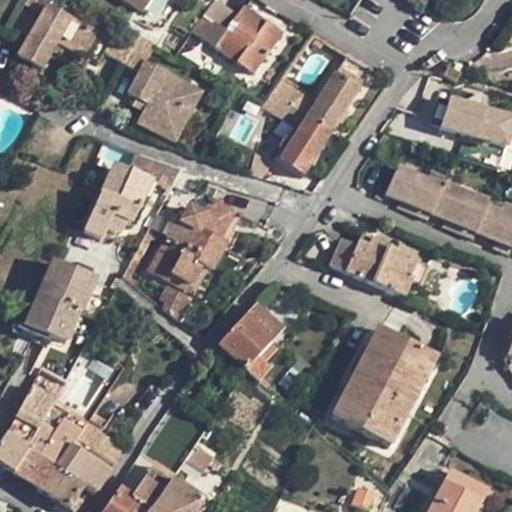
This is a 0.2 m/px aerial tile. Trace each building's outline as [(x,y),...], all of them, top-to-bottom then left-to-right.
[(28,0),(26,4),(44,13),(17,59),(41,72),(52,51),(57,43),(65,48),(97,66),(104,53),(124,66),(139,37),(130,32),(119,26),(109,45),(48,8),(52,0),(28,0)] [(121,0),(142,15),(152,0),(121,0)] [(235,20),(214,4),(198,27),(205,31),(200,37),(252,76),(281,37),(244,9),(235,20)] [(139,37),(124,66),(139,74),(127,95),(135,101),(146,106),(143,114),(137,124),(174,144),(200,95),(165,74),(166,74),(146,64),(156,46),(139,37)] [(65,48),(57,43),(52,51),(60,57),(65,48)] [(19,61),(2,93),(25,106),(42,74),(19,61)] [(454,85),(460,76),(447,69),(442,77),(454,85)] [(334,72),(305,117),(331,133),(359,88),(334,72)] [(511,110),(451,92),(440,127),(509,148),(511,138),(511,110)] [(132,107),(143,114),(146,106),(135,101),(132,107)] [(298,185),(331,133),(305,117),(289,144),(285,141),(271,162),(274,167),(290,178),(289,179),(298,185)] [(384,135),(378,144),(382,147),(388,137),(384,135)] [(112,169),(84,235),(100,241),(105,232),(112,235),(117,223),(123,225),(128,228),(150,186),(112,169)] [(426,222),(429,215),(441,186),(443,181),(429,175),(426,183),(396,170),(385,196),(399,203),(415,209),(412,216),(426,222)] [(441,186),(429,215),(444,221),(459,228),(457,235),(471,241),(474,234),(488,201),(474,195),(472,199),(441,186)] [(488,201),(474,234),(497,244),(509,249),(511,250),(511,212),(502,208),(503,207),(488,201)] [(231,208),(228,213),(210,202),(202,217),(188,209),(179,226),(175,226),(149,273),(165,283),(170,275),(190,287),(201,268),(207,272),(211,274),(244,216),(231,208)] [(415,209),(399,203),(397,209),(412,216),(415,209)] [(459,228),(444,221),(441,228),(457,235),(459,228)] [(123,225),(117,223),(112,235),(117,238),(123,225)] [(361,238),(358,245),(368,249),(371,243),(361,238)] [(340,243),(330,268),(345,274),(370,285),(402,299),(409,284),(406,283),(413,265),(386,253),(388,250),(371,243),(368,249),(358,245),(356,250),(340,243)] [(509,249),(497,244),(494,250),(506,255),(509,249)] [(49,264),(35,297),(77,314),(79,315),(93,283),(49,264)] [(413,265),(406,283),(409,284),(419,288),(427,271),(413,265)] [(190,287),(170,275),(165,283),(192,298),(207,272),(201,268),(190,287)] [(190,302),(166,288),(159,301),(165,305),(161,310),(178,323),(190,302)] [(77,314),(35,297),(21,330),(63,347),(77,314)] [(266,299),(245,321),(270,345),(290,323),(266,299)] [(217,348),(244,373),(245,372),(256,361),(270,345),(245,321),(244,319),(217,348)] [(434,361),(377,331),(366,351),(351,380),(330,419),(388,450),(434,361)] [(364,350),(348,378),(351,380),(366,351),(364,350)] [(256,361),(245,372),(254,381),(259,375),(264,369),(256,361)] [(259,375),(254,381),(269,392),(273,388),(259,375)] [(82,448),(112,467),(123,451),(85,427),(51,407),(53,402),(30,388),(14,420),(37,432),(38,431),(69,450),(78,455),(82,448)] [(37,432),(14,420),(8,432),(7,433),(29,445),(37,432)] [(38,431),(37,432),(29,445),(12,475),(38,493),(55,469),(69,450),(38,431)] [(0,466),(12,475),(29,445),(7,433),(4,437),(0,443),(0,466)] [(212,460),(195,448),(185,461),(203,473),(209,464),(212,460)] [(78,455),(69,450),(55,469),(83,489),(94,496),(108,474),(78,455)] [(220,466),(212,460),(209,464),(217,470),(220,466)] [(83,489),(55,469),(38,493),(56,505),(52,511),(68,511),(76,500),(83,489)] [(169,483),(150,470),(143,482),(162,494),(169,483)] [(448,475),(428,511),(475,511),(485,495),(448,475)] [(117,492),(103,511),(149,511),(162,494),(143,482),(130,501),(117,492)] [(162,494),(149,511),(194,511),(200,504),(169,483),(162,494)] [(359,493),(352,508),(361,511),(366,511),(371,498),(359,493)] [(75,511),(81,505),(76,500),(68,511),(75,511)]
